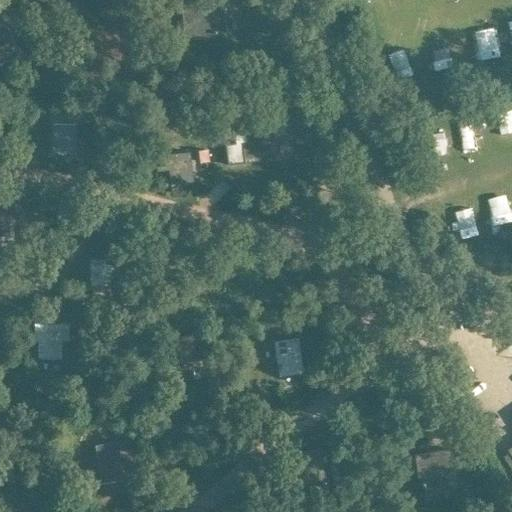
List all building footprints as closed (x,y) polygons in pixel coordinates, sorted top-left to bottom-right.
[(208,37),(207,33),(213,32),(213,33),(216,32),(226,31),(225,30),(222,31),(220,14),(223,14),(222,5),(202,7),(201,2),(180,5),(184,40),(208,37)] [(0,12),(0,51),(11,50),(8,30),(12,29),(8,11),(0,12)] [(494,30),(478,33),(482,53),(498,50),(494,30)] [(228,122),(219,124),(220,132),(230,131),(228,122)] [(52,154),(75,154),(75,123),(52,123),(52,154)] [(244,162),(257,161),(276,158),(276,157),(274,157),(272,144),(275,144),(273,134),(241,139),(244,162)] [(154,155),(156,170),(168,169),(169,184),(193,181),(190,151),(154,155)] [(0,199),(0,235),(9,236),(9,221),(18,222),(19,200),(0,199)] [(104,259),(90,259),(90,284),(113,284),(113,266),(113,254),(104,255),(104,259)] [(192,302),(195,312),(201,310),(199,301),(192,302)] [(67,340),(68,324),(33,323),(33,340),(38,341),(37,358),(60,358),(61,339),(67,340)] [(87,324),(87,336),(95,336),(95,324),(87,324)] [(180,361),(203,358),(199,329),(189,330),(190,335),(176,336),(180,361)] [(297,338),(274,341),(275,350),(279,375),(302,372),(298,342),(297,338)] [(313,340),(306,341),(307,352),(315,350),(313,340)] [(123,479),(121,461),(118,443),(118,441),(95,444),(100,482),(123,479)] [(302,485),(325,482),(321,449),(297,452),(302,485)] [(451,491),(447,464),(452,463),(450,449),(414,455),(418,478),(421,477),(424,495),(451,491)]
